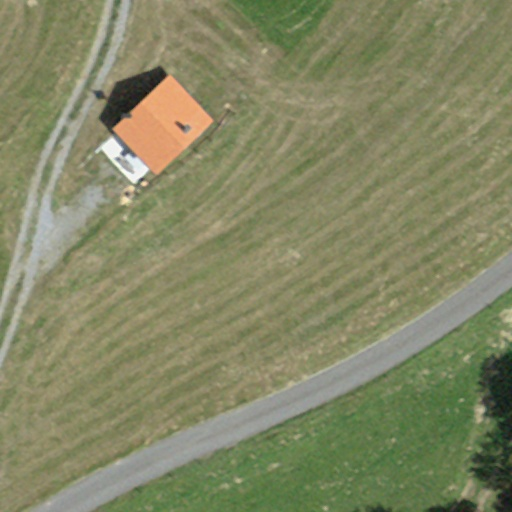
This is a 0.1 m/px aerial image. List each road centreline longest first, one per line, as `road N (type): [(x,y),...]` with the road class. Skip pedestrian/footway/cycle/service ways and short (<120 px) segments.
road 1 (unclassified): [(511,268),(312,395),(128,474),(61,511)]
road 2 (track): [(0,334),(47,171),(101,66),(118,0)]
